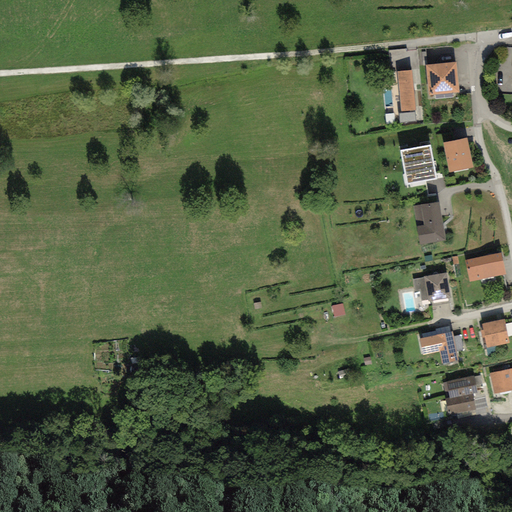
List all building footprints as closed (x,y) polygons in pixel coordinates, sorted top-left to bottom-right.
[(456,62),(425,65),(428,96),(459,93),(456,62)] [(415,111),(411,70),(396,72),(400,113),(415,111)] [(416,122),(415,111),(400,113),(398,113),(399,124),(416,122)] [(442,143),(449,173),(473,168),(466,138),(442,143)] [(430,145),(399,150),(406,185),(437,180),(430,145)] [(439,202),(413,206),(419,245),(446,241),(439,202)] [(506,274),(501,253),(465,260),(469,282),(506,274)] [(450,298),(446,273),(423,277),(423,278),(413,279),(415,292),(419,292),(421,301),(427,300),(428,302),(450,298)] [(482,324),(486,347),(509,343),(504,319),(482,324)] [(452,332),(419,339),(422,355),(439,352),(442,364),(458,360),(452,332)] [(511,369),(489,374),(494,395),(511,391),(511,392),(511,369)] [(474,376),(443,383),(445,393),(448,392),(449,398),(449,399),(472,394),(478,393),(474,376)] [(476,410),(472,394),(449,399),(449,398),(445,399),(449,416),(476,410)]
